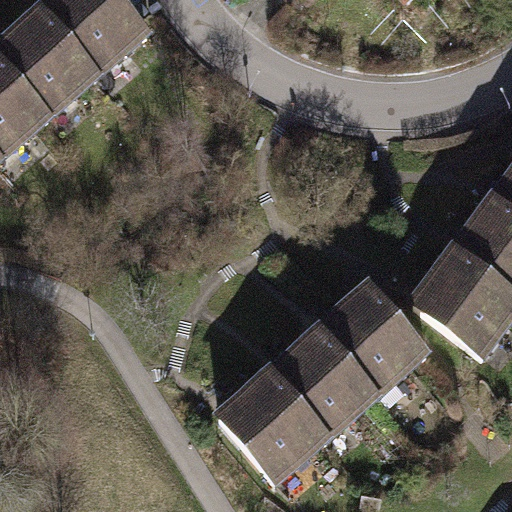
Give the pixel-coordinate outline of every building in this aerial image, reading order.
[(54,0),(34,19),(94,79),(145,41),(110,0),(54,0)] [(94,79),(34,19),(0,43),(0,73),(42,125),(94,79)] [(0,159),(42,125),(0,73),(0,159)] [(511,210),(511,179),(497,199),(511,210)] [(511,210),(497,199),(455,253),(511,296),(511,210)] [(487,369),(511,336),(511,296),(455,253),(410,310),(487,369)] [(373,290),(319,334),(383,410),(436,366),(373,290)] [(319,334),(271,374),(335,450),(383,410),(319,334)] [(279,496),(335,450),(271,374),(216,420),(279,496)]
